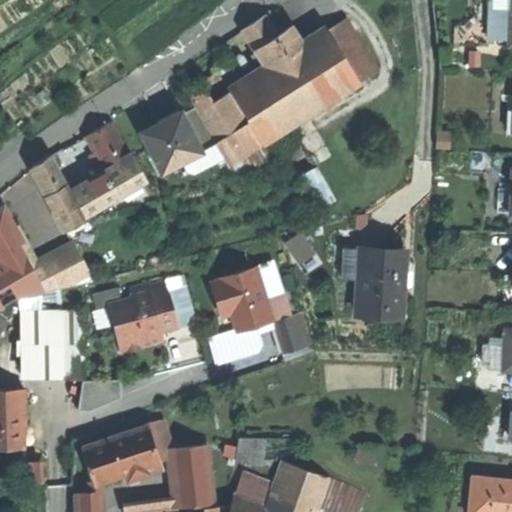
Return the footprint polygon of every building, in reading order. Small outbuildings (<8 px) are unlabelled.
[(487,41),(507,42),(509,0),(488,0),(487,31),(458,29),(457,48),(487,49),(487,41)] [(242,29),(260,59),(281,46),(275,35),(263,16),(242,29)] [(342,20),(325,31),(333,44),(358,84),(375,74),(342,20)] [(290,27),(275,35),(281,46),(288,57),(292,55),(300,68),(310,84),(247,122),(237,128),(214,142),(226,164),(242,154),(358,84),(333,44),(309,59),(301,45),(290,27)] [(325,31),(301,45),(309,59),(333,44),(325,31)] [(266,69),(268,72),(289,59),(288,57),(281,46),(260,59),(266,69)] [(289,59),(268,72),(275,83),(300,68),(292,55),(288,57),(289,59)] [(268,72),(266,69),(247,80),(228,91),(235,102),(247,122),(310,84),(300,68),(275,83),(268,72)] [(199,82),(185,90),(214,142),(237,128),(225,109),(235,102),(228,91),(211,102),(199,82)] [(247,122),(235,102),(225,109),(237,128),(247,122)] [(192,109),(179,115),(195,146),(207,140),(192,109)] [(158,124),(141,133),(159,170),(197,151),(195,146),(179,115),(178,114),(158,124)] [(103,170),(105,174),(118,197),(143,183),(110,123),(96,130),(85,137),(93,152),(103,170)] [(66,148),(50,157),(62,178),(78,169),(66,148)] [(97,173),(103,170),(93,152),(87,156),(97,173)] [(250,167),(242,154),(226,164),(233,177),(250,167)] [(41,162),(30,168),(64,229),(84,218),(83,216),(70,193),(62,178),(50,157),(41,162)] [(511,170),(510,189),(497,189),(496,212),(509,213),(509,215),(511,214),(511,170)] [(105,174),(70,193),(83,216),(118,197),(105,174)] [(0,307),(18,297),(42,292),(32,272),(16,241),(19,239),(15,231),(2,207),(0,208),(0,307)] [(90,229),(84,218),(64,229),(70,240),(90,229)] [(18,230),(15,231),(19,239),(16,241),(32,272),(38,268),(18,230)] [(339,277),(356,278),(358,247),(341,246),(339,277)] [(382,249),(358,247),(356,278),(354,312),(399,315),(403,250),(382,249)] [(38,268),(32,272),(42,292),(91,280),(74,249),(38,268)] [(254,266),(254,268),(263,298),(279,293),(270,261),(254,266)] [(254,268),(218,279),(218,280),(229,314),(233,331),(254,325),(270,320),(263,298),(254,268)] [(511,274),(503,274),(502,300),(511,300),(511,274)] [(182,276),(165,280),(175,322),(192,318),(182,276)] [(131,298),(107,304),(119,353),(141,348),(160,343),(157,331),(176,327),(175,322),(165,280),(129,289),(131,298)] [(219,317),(229,314),(218,280),(209,283),(219,317)] [(20,335),(22,335),(82,335),(82,310),(20,310),(20,335)] [(292,319),(277,323),(286,353),(301,348),(292,319)] [(259,343),(254,325),(233,331),(207,338),(214,360),(217,362),(236,356),(256,350),(259,343)] [(511,329),(504,329),(503,345),(502,366),(502,369),(511,369),(511,329)] [(82,335),(22,335),(22,375),(82,375),(82,335)] [(492,366),(502,366),(503,345),(493,345),(492,366)] [(0,448),(20,448),(19,390),(0,390),(0,448)] [(109,400),(78,401),(72,443),(104,430),(109,400)] [(145,423),(146,425),(148,430),(164,429),(161,418),(145,423)] [(146,425),(81,447),(87,465),(93,481),(93,483),(99,481),(158,461),(157,457),(148,430),(146,425)] [(203,425),(164,429),(169,448),(205,445),(203,425)] [(164,429),(148,430),(157,457),(169,456),(173,497),(174,507),(176,506),(211,503),(205,445),(169,448),(164,429)] [(232,459),(245,460),(249,438),(237,437),(232,459)] [(36,458),(17,458),(14,482),(37,482),(36,458)] [(275,484),(240,473),(226,511),(344,511),(317,502),(326,476),(283,461),(275,484)] [(511,511),(511,480),(470,476),(465,511),(511,511)] [(99,489),(99,481),(93,483),(93,481),(85,483),(85,491),(99,489)] [(99,511),(99,489),(85,491),(74,493),(74,511),(99,511)] [(165,511),(175,511),(176,506),(174,507),(173,497),(121,504),(122,511),(165,511)]
